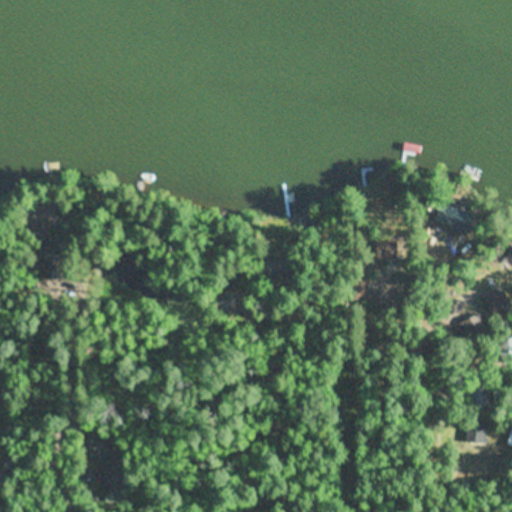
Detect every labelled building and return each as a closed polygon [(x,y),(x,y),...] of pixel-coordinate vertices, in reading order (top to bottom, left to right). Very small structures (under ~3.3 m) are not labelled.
[(475,216),(467,236),(466,236),(432,222),(437,211),(441,201),(451,206),(466,212),(475,216)] [(449,235),(456,215),(426,205),(419,224),(449,235)] [(317,227),(308,229),(306,219),(305,214),(314,212),(316,220),(317,227)] [(65,275),(41,276),(41,264),(39,237),(63,236),(64,252),(65,275)] [(394,263),(374,264),(374,244),(374,240),(377,240),(387,240),(407,239),(407,263),(394,263)] [(298,278),(258,282),(255,260),(296,255),(298,278)] [(369,300),(350,301),(349,275),(349,270),(353,270),(368,269),(369,300)] [(233,312),(215,313),(213,291),(231,290),(233,312)] [(511,308),(511,313),(496,321),(485,299),(502,290),(511,308)] [(481,314),(489,308),(477,292),(469,298),(481,314)] [(489,329),(469,343),(465,337),(458,326),(466,321),(478,313),(489,329)] [(511,362),(500,364),(499,336),(511,334),(511,362)] [(284,354),(281,354),(280,340),(296,339),(298,353),(284,354)] [(491,408),(466,410),(465,400),(464,390),(465,390),(489,388),(491,408)] [(490,426),(487,445),(465,441),(464,441),(465,439),(467,422),(490,426)] [(124,491),(124,501),(106,501),(106,491),(107,461),(95,461),(96,438),(111,438),(111,459),(124,459),(124,491)]
